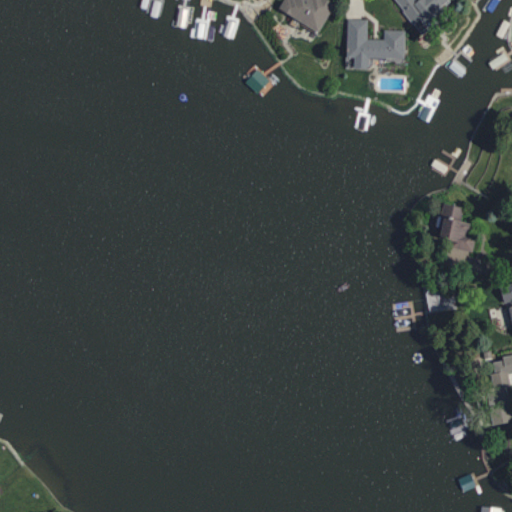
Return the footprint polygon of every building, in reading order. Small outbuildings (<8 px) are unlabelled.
[(336,2),(332,0),(284,0),(279,9),(320,32),(336,2)] [(395,0),(419,29),(453,0),(395,0)] [(405,30),(384,29),(384,39),(368,38),(368,18),(347,18),(347,57),(355,57),(355,67),(368,67),(369,57),(405,58),(405,30)] [(464,207),(446,203),(437,243),(473,251),(477,234),(470,233),(472,223),(461,220),(464,207)] [(511,302),(511,282),(501,284),(504,303),(511,302)] [(511,421),(511,409),(509,388),(511,388),(509,372),(511,371),(511,355),(493,359),(495,372),(489,373),(497,424),(511,421)]
